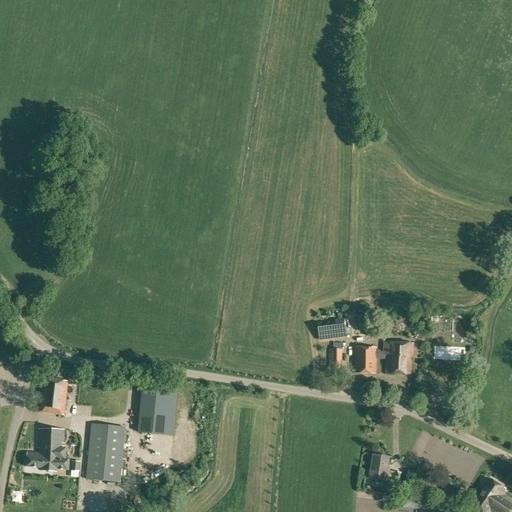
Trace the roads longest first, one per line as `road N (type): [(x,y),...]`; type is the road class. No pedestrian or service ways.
road 1 (unclassified): [(511,460),(394,406),(69,357),(38,343)]
road 2 (unclassified): [(0,490),(38,343)]
